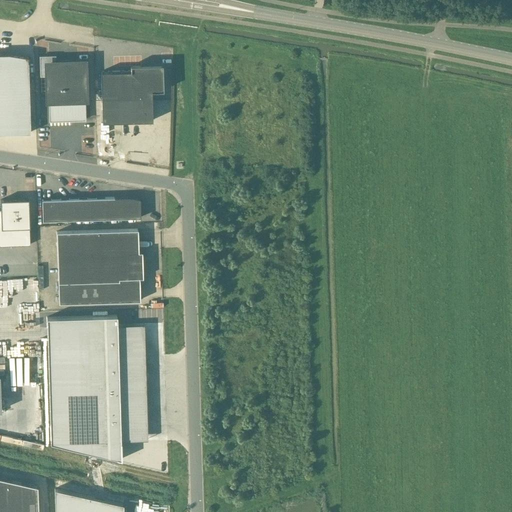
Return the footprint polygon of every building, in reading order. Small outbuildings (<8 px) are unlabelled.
[(0,53),(0,133),(30,132),(30,126),(30,121),(28,56),(10,54),(0,53)] [(49,99),(49,119),(85,118),(84,98),(85,98),(84,60),(55,61),(55,56),(40,57),(41,76),(47,75),(48,99),(49,99)] [(130,71),(101,71),(103,153),(162,152),(162,91),(161,80),(159,80),(159,72),(155,68),(141,68),(141,66),(130,67),(130,71)] [(139,199),(128,197),(42,200),(43,220),(140,217),(139,199)] [(0,199),(0,201),(0,209),(0,245),(30,245),(29,227),(28,199),(0,199)] [(137,229),(56,232),(59,302),(140,300),(139,278),(142,277),(141,251),(138,252),(137,229)] [(116,314),(46,316),(50,442),(121,458),(116,314)] [(0,511),(37,511),(36,486),(0,478),(0,511)] [(123,511),(123,504),(55,488),(55,511),(123,511)]
